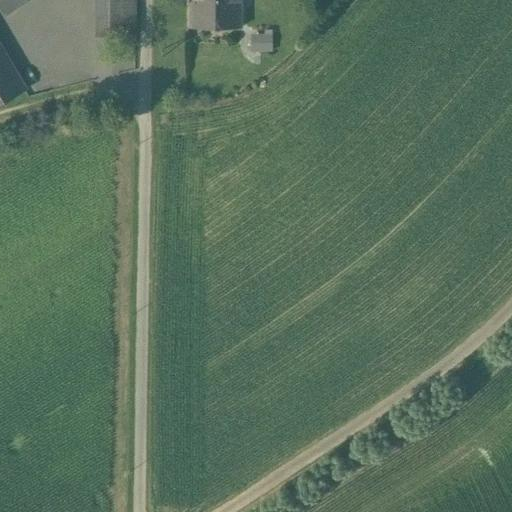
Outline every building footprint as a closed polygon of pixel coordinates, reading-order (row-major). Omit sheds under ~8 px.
[(20,0),(0,0),(0,3),(6,11),(20,0)] [(135,0),(96,0),(97,37),(135,37),(135,0)] [(191,0),(191,28),(241,28),(240,0),(191,0)] [(275,32),(255,33),(256,50),(276,49),(275,32)] [(0,49),(0,104),(24,90),(0,49)]
